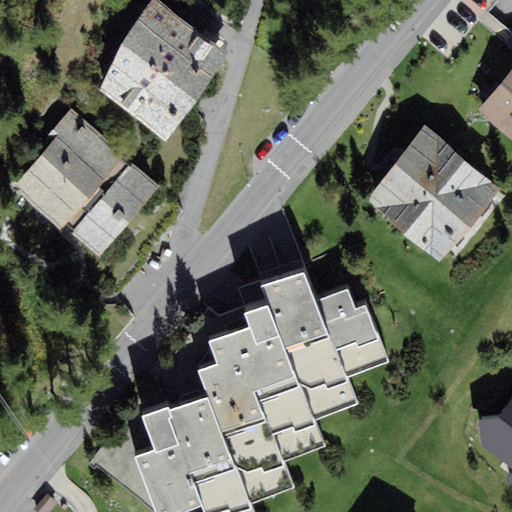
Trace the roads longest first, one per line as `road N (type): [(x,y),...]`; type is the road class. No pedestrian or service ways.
road 1 (residential): [(416,0),(0,508)]
road 2 (unknown): [(167,298),(189,189),(251,0)]
